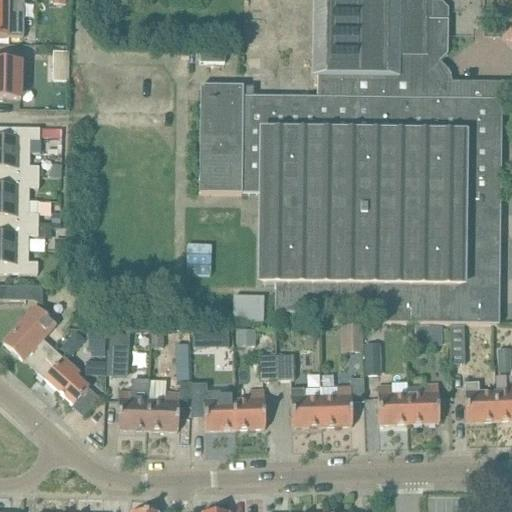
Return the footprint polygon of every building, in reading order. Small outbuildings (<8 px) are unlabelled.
[(0,0),(0,39),(23,40),(23,0),(0,0)] [(432,0),(313,0),(312,79),(317,79),(317,101),(243,100),(243,90),(200,89),(199,196),(264,197),(263,287),(275,287),(275,316),(300,316),(300,307),(385,308),(385,326),(499,328),(499,327),(495,327),(497,193),(505,193),(506,196),(507,196),(506,191),(507,188),(511,173),(510,173),(508,180),(493,175),(498,104),(501,104),(501,103),(498,103),(498,85),(445,85),(436,67),(447,57),(448,11),(441,4),(432,4),(432,0)] [(66,82),(67,52),(51,51),(50,82),(66,82)] [(0,56),(0,103),(18,104),(19,68),(7,68),(7,56),(0,56)] [(39,144),(40,132),(0,131),(0,156),(30,157),(30,144),(39,144)] [(30,157),(0,156),(0,180),(39,181),(39,170),(29,170),(30,157)] [(39,192),(39,181),(0,180),(0,204),(29,205),(29,192),(39,192)] [(29,218),(29,205),(0,204),(0,228),(38,229),(38,218),(29,218)] [(38,240),(38,229),(0,228),(0,252),(28,253),(28,240),(38,240)] [(28,266),(28,253),(0,252),(0,277),(37,278),(37,266),(28,266)] [(40,289),(3,289),(0,289),(0,303),(3,303),(33,303),(42,310),(42,293),(40,289)] [(231,324),(262,323),(261,297),(231,297),(231,324)] [(46,358),(52,351),(43,342),(56,327),(36,309),(2,346),(23,365),(24,363),(38,376),(46,366),(45,365),(46,364),(45,362),(47,359),(46,358)] [(341,356),(363,356),(362,328),(341,328),(341,356)] [(415,329),(415,348),(442,348),(442,329),(415,329)] [(464,329),(450,329),(451,368),(464,367),(464,329)] [(236,332),(237,347),(255,346),(254,331),(236,332)] [(175,332),(150,332),(151,351),(164,350),(164,341),(175,341),(175,332)] [(89,334),(88,354),(105,354),(105,334),(89,334)] [(127,379),(128,342),(115,342),(115,354),(112,354),(111,379),(127,379)] [(188,380),(187,346),(174,346),(175,380),(188,380)] [(379,347),(364,348),(365,378),(380,378),(379,347)] [(84,420),(98,405),(101,401),(76,379),(79,375),(52,351),(46,358),(47,359),(45,362),(46,364),(45,365),(46,366),(38,376),(37,377),(84,420)] [(497,353),(498,376),(511,376),(510,353),(497,353)] [(260,385),(277,385),(276,359),(259,360),(260,385)] [(276,359),(277,385),(293,384),(293,359),(276,359)] [(364,405),(364,404),(363,382),(350,382),(350,390),(321,391),(321,401),(322,430),(352,429),(351,406),(364,405)] [(148,434),(149,404),(149,384),(133,383),(133,394),(119,393),(117,433),(148,434)] [(511,424),(511,384),(511,385),(511,394),(495,395),(496,425),(511,424)] [(190,411),(190,410),(191,386),(179,386),(179,395),(165,395),(165,405),(149,404),(148,434),(178,435),(178,411),(190,411)] [(496,425),(495,395),(479,395),(478,386),(464,386),(466,426),(496,425)] [(439,427),(438,407),(438,387),(424,387),(425,397),(408,398),(409,428),(439,427)] [(408,398),(392,398),(392,388),(377,389),(379,429),(409,428),(408,398)] [(292,431),(322,430),(321,401),(321,391),(290,392),(292,431)] [(265,432),(264,412),(263,393),(250,393),(251,402),(234,403),(235,433),(265,432)] [(235,433),(234,403),(218,404),(217,395),(203,395),(205,434),(235,433)]
